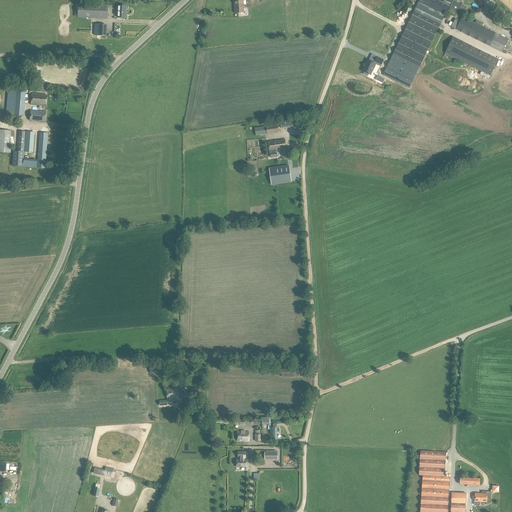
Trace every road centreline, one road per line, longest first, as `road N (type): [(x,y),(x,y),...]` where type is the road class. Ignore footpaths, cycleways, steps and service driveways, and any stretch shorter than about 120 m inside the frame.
road 1 (tertiary): [(0,378),(61,260),(98,86),(186,0)]
road 2 (track): [(315,393),(305,148),(353,0)]
road 3 (track): [(220,363),(7,363)]
road 4 (track): [(315,393),(440,344)]
road 5 (track): [(123,57),(0,55)]
